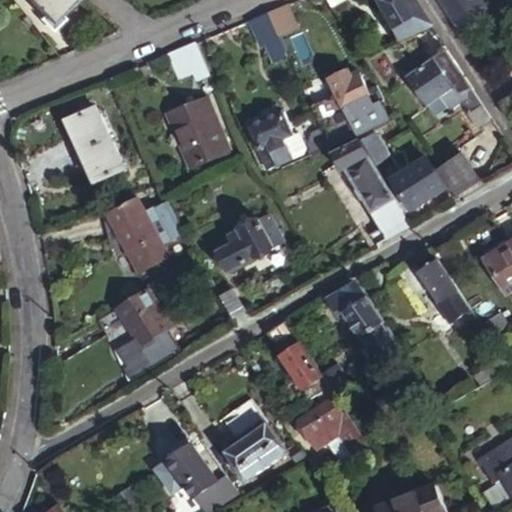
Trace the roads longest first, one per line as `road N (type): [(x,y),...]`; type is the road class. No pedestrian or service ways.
road 1 (residential): [(17,463),(511,183)]
road 2 (residential): [(0,172),(27,291),(29,365),(17,463)]
road 3 (residential): [(0,99),(240,0)]
road 4 (residential): [(511,131),(426,0)]
